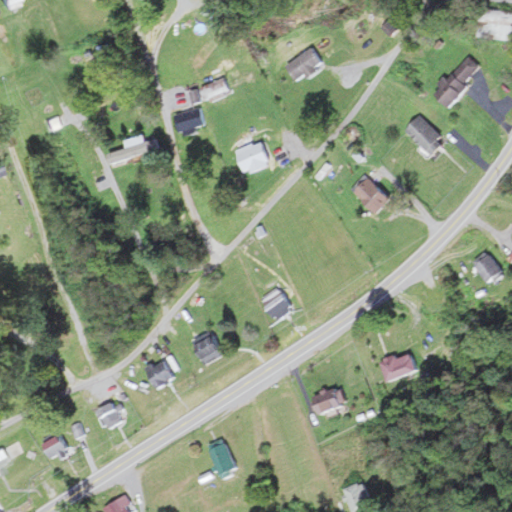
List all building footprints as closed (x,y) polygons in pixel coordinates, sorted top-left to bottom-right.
[(2,0),(4,9),(21,6),(19,0),(2,0)] [(125,112),(123,106),(93,115),(95,121),(125,112)] [(210,130),(206,108),(180,113),(184,135),(210,130)] [(277,163),(265,140),(240,152),(253,176),(277,163)] [(356,190),(383,211),(394,196),(367,175),(356,190)] [(508,271),(489,250),(476,262),(495,283),(508,271)] [(266,297),(282,320),(299,309),(282,286),(266,297)] [(220,335),(210,340),(208,335),(199,340),(212,364),(230,355),(220,335)] [(394,383),(424,370),(415,350),(385,363),(394,383)] [(182,377),(169,358),(152,370),(165,389),(182,377)] [(326,415),(349,406),(341,387),(318,396),(326,415)] [(102,410),(113,429),(127,421),(117,402),(102,410)] [(87,436),(82,424),(74,428),(79,439),(87,436)] [(71,450),(63,432),(47,439),(55,458),(71,450)] [(244,469),(229,438),(213,446),(228,477),(244,469)] [(0,451),(0,469),(10,469),(9,451),(0,451)] [(128,511),(137,506),(129,495),(109,508),(112,511),(128,511)]
